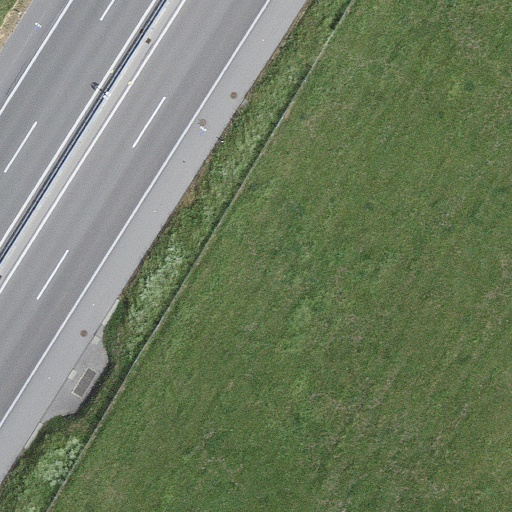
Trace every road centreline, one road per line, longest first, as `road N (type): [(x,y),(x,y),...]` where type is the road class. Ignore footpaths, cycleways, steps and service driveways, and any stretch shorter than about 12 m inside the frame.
road 1 (motorway): [(0,361),(227,0)]
road 2 (motorway): [(112,0),(0,178)]
